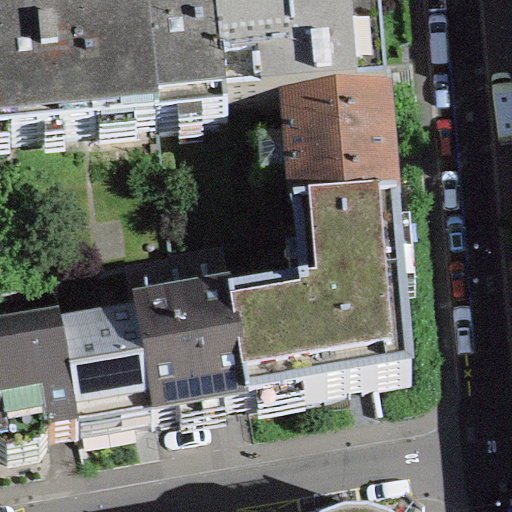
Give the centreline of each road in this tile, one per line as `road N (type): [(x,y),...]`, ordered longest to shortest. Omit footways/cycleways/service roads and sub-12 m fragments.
road 1 (residential): [(496,454),(456,0)]
road 2 (residential): [(160,511),(496,454)]
